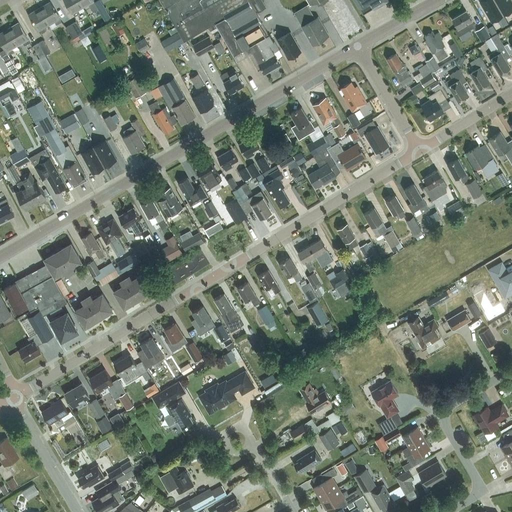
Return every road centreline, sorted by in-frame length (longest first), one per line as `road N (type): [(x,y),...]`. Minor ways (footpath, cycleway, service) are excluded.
road 1 (unclassified): [(14,398),(419,151)]
road 2 (tertiary): [(0,258),(357,46)]
road 3 (unclassified): [(448,511),(478,486),(443,423),(444,408),(511,371)]
road 4 (residential): [(76,511),(14,398)]
road 5 (unclassified): [(419,151),(357,46)]
